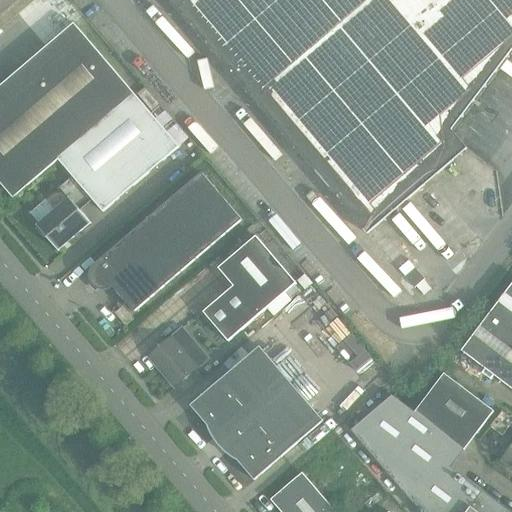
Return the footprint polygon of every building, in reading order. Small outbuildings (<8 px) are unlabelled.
[(511,0),(166,0),(367,235),(391,262),(490,177),(467,150),(449,135),(511,51),(511,0)] [(0,184),(1,186),(13,200),(26,189),(58,161),(135,96),(74,24),(0,87),(0,184)] [(135,96),(58,161),(103,213),(179,148),(135,96)] [(90,273),(89,277),(90,281),(91,285),(94,288),(98,290),(102,292),(106,291),(110,290),(113,288),(134,313),(142,306),(242,221),(202,174),(186,188),(102,260),(94,266),(92,269),(90,273)] [(44,200),(29,213),(39,224),(36,226),(58,252),(67,245),(91,224),(69,198),(54,211),(44,200)] [(234,288),(203,314),(228,343),(291,289),(296,284),(256,237),(218,270),(234,288)] [(511,285),(489,315),(461,352),(511,390),(511,285)] [(115,314),(125,327),(134,320),(123,307),(115,314)] [(239,336),(233,341),(238,347),(244,342),(239,336)] [(152,355),(148,358),(175,388),(183,381),(198,369),(172,338),(165,344),(156,351),(152,355)] [(197,400),(190,407),(216,437),(223,445),(292,386),(259,348),(197,400)] [(392,397),(351,431),(362,444),(420,511),(509,511),(451,468),(464,451),(487,421),(494,412),(444,375),(418,409),(415,413),(392,397)] [(292,386),(223,445),(228,451),(254,481),(323,422),(292,386)] [(511,447),(501,461),(511,469),(511,447)] [(283,490),(271,501),(280,511),(334,511),(302,474),(283,490)]
